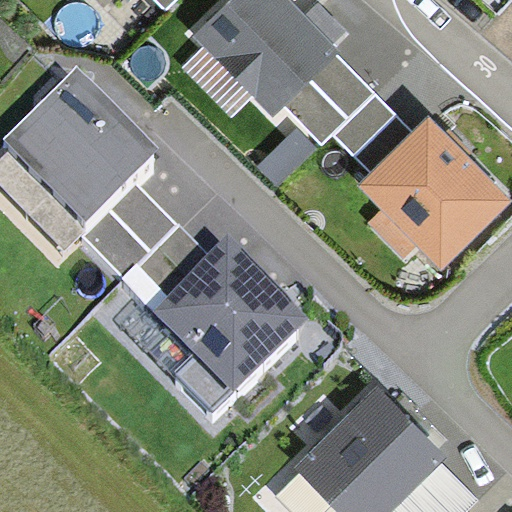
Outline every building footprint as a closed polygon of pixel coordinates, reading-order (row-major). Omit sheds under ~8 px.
[(159,0),(170,10),(180,0),(159,0)] [(312,30),(283,0),(237,0),(194,42),(277,128),(289,116),(323,148),(331,138),(378,93),(312,30)] [(511,207),(449,142),(431,123),(418,135),(378,93),(331,138),(373,176),(358,191),(380,213),(369,223),(410,263),(419,255),(444,280),(511,214),(511,207)] [(136,155),(78,100),(6,172),(128,289),(139,277),(179,237),(140,200),(161,179),(136,155)] [(179,237),(139,277),(182,319),(156,344),(189,376),(177,388),(217,427),(230,414),(238,422),(309,351),(276,319),(230,274),(224,281),(179,237)] [(411,426),(379,393),(297,474),(334,511),(469,511),(493,489),(421,416),(411,426)]
